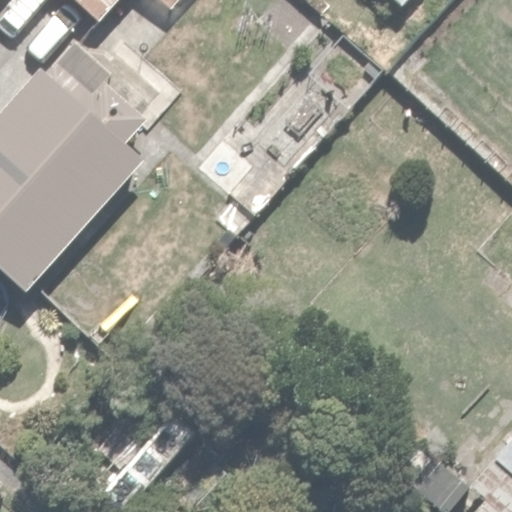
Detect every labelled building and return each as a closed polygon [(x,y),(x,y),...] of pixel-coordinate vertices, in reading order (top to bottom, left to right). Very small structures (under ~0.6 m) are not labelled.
[(86,0),(103,14),(115,0),(165,0),(169,3),(171,0),(86,0)] [(0,262),(20,281),(141,149),(123,133),(149,105),(65,27),(0,97),(0,262)] [(366,109),(404,144),(427,119),(390,84),(366,109)] [(197,163),(233,195),(262,163),(226,130),(197,163)] [(463,511),(511,511),(511,429),(465,483),(479,495),(463,511)]
